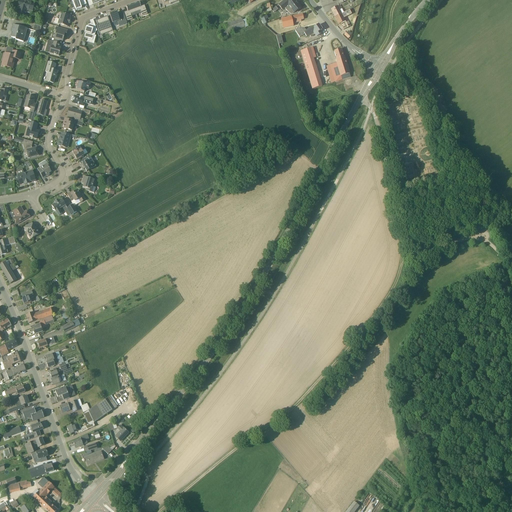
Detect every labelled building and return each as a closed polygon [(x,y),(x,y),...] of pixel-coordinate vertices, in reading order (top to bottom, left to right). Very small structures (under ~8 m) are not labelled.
[(35,3),(22,0),(20,0),(18,7),(19,7),(18,13),(25,15),(26,13),(32,14),(33,11),(35,3)] [(72,0),(76,10),(82,8),(81,6),(86,4),(84,0),(72,0)] [(291,0),(288,2),(286,0),(284,0),(278,5),(282,10),(285,8),(287,11),(288,11),(289,13),(291,13),(292,13),(293,12),(294,13),(301,8),(296,2),(294,0),(291,0)] [(135,12),(140,11),(142,16),(147,14),(144,5),(144,6),(142,6),(142,7),(141,6),(139,2),(138,2),(133,4),(135,12)] [(127,21),(133,19),(131,14),(135,12),(133,4),(127,6),(126,6),(128,11),(127,12),(125,12),(124,13),(127,21)] [(335,17),(342,14),(340,10),(342,9),(340,5),(331,10),(335,17)] [(70,16),(61,13),(59,19),(56,19),(55,19),(55,20),(54,23),(67,27),(68,23),(69,23),(70,20),(69,19),(70,16)] [(117,13),(110,15),(113,23),(118,21),(119,26),(127,23),(123,13),(118,15),(117,13)] [(293,24),(301,22),(301,20),(307,18),(306,14),(279,20),(281,29),(293,26),(293,24)] [(346,17),(344,18),(342,14),(335,17),(339,25),(347,20),(346,17)] [(97,25),(99,33),(109,29),(110,32),(113,31),(108,16),(96,21),(98,25),(97,25)] [(220,26),(224,38),(229,37),(228,33),(245,27),(242,19),(220,26)] [(15,40),(23,42),(27,29),(13,24),(12,29),(13,29),(11,37),(16,38),(15,40)] [(88,25),(87,27),(86,27),(84,33),(85,33),(84,37),(88,38),(88,39),(92,41),(94,36),(96,32),(97,31),(95,24),(92,25),(91,24),(88,25)] [(42,27),(35,25),(33,31),(40,33),(42,27)] [(305,34),(307,37),(313,32),(316,36),(322,33),(321,31),(322,30),(318,25),(312,29),(311,28),(306,31),(304,28),(295,30),(299,38),(305,34)] [(67,31),(56,27),(55,32),(56,32),(54,39),(52,38),(51,41),(59,43),(60,40),(63,41),(64,35),(66,35),(67,31)] [(61,44),(59,43),(51,41),(48,40),(45,52),(58,56),(60,49),(59,48),(61,44)] [(303,61),(313,59),(315,58),(312,47),(300,51),(303,61)] [(343,57),(341,50),(334,52),(337,59),(336,59),(337,63),(341,76),(349,74),(344,57),(343,57)] [(12,55),(5,53),(3,58),(5,59),(3,65),(11,68),(14,58),(19,59),(21,53),(13,51),(12,55)] [(313,59),(303,61),(307,74),(316,71),(313,59)] [(55,64),(48,62),(45,72),(48,73),(46,81),(53,83),(55,78),(56,79),(58,71),(53,70),(55,64)] [(341,76),(337,63),(330,65),(335,82),(351,78),(349,74),(341,76)] [(82,83),(77,82),(76,85),(77,86),(76,90),(84,92),(85,88),(89,89),(91,82),(82,80),(82,83)] [(74,96),(72,102),(76,103),(76,104),(80,105),(80,108),(83,109),(85,103),(94,106),(96,98),(84,95),(83,98),(74,96)] [(31,121),(34,112),(36,105),(33,104),(35,98),(27,96),(24,107),(31,109),(31,112),(30,111),(27,120),(31,121)] [(48,102),(40,100),(36,114),(45,117),(46,112),(45,111),(48,102)] [(80,117),(82,112),(77,110),(69,108),(67,116),(75,119),(74,121),(76,122),(82,123),(83,119),(80,119),(80,117)] [(71,133),(74,124),(74,121),(65,118),(63,123),(65,123),(63,128),(67,129),(67,132),(71,133)] [(38,124),(30,122),(26,136),(37,139),(39,131),(36,130),(38,124)] [(71,136),(62,133),(61,136),(60,141),(58,141),(57,145),(67,148),(71,136)] [(24,140),(23,142),(23,145),(25,153),(27,152),(28,158),(39,155),(37,147),(32,148),(31,146),(32,146),(33,142),(24,140)] [(79,146),(72,150),(73,153),(73,154),(77,160),(82,158),(81,157),(84,155),(79,146)] [(96,166),(94,162),(90,156),(79,162),(81,165),(80,166),(81,168),(83,167),(84,169),(85,169),(87,172),(96,166)] [(50,167),(48,163),(40,168),(41,169),(38,171),(43,178),(50,175),(49,173),(51,172),(49,168),(50,167)] [(33,174),(32,171),(23,174),(22,174),(19,175),(15,177),(15,180),(18,179),(20,185),(26,183),(26,184),(29,183),(29,182),(35,180),(33,173),(33,174)] [(87,188),(86,191),(93,193),(95,187),(92,186),(94,180),(84,176),(82,183),(84,184),(83,187),(87,188)] [(67,195),(73,205),(74,206),(81,202),(85,200),(82,194),(80,195),(77,190),(72,193),(71,192),(67,195)] [(56,212),(58,216),(62,214),(60,210),(59,209),(65,206),(62,199),(59,201),(58,200),(55,202),(55,203),(52,205),(53,207),(53,208),(52,208),(52,209),(53,210),(54,211),(55,210),(56,212)] [(77,212),(74,206),(73,205),(67,208),(71,215),(77,212)] [(14,219),(17,224),(30,217),(28,213),(25,215),(21,207),(13,211),(16,217),(14,219)] [(32,223),(24,228),(28,234),(30,233),(33,238),(40,234),(37,228),(35,229),(32,223)] [(6,246),(15,243),(14,237),(0,241),(1,244),(0,244),(0,252),(1,255),(7,253),(7,252),(8,252),(6,246)] [(17,250),(18,253),(23,251),(19,245),(18,244),(16,245),(17,247),(16,247),(15,248),(16,250),(17,250)] [(0,265),(0,266),(10,284),(16,280),(11,272),(16,269),(13,264),(11,265),(9,267),(6,262),(0,265)] [(22,298),(24,305),(31,302),(30,299),(34,297),(33,294),(29,296),(29,295),(22,298)] [(42,294),(35,298),(38,302),(44,298),(42,294)] [(29,324),(41,319),(51,315),(53,315),(51,308),(36,314),(35,311),(25,315),(29,324)] [(65,310),(60,312),(63,321),(69,318),(65,310)] [(41,319),(42,322),(39,323),(39,324),(36,326),(36,327),(33,328),(35,335),(42,332),(41,329),(46,327),(45,324),(53,321),(51,315),(41,319)] [(1,332),(11,326),(8,319),(0,323),(0,341),(5,339),(1,332)] [(64,333),(75,328),(72,322),(62,327),(64,333)] [(53,337),(37,342),(40,349),(43,347),(44,348),(46,348),(46,347),(47,346),(47,345),(52,344),(51,341),(54,340),(53,337)] [(7,350),(17,346),(15,339),(5,344),(0,346),(0,353),(2,357),(8,354),(9,353),(7,350)] [(9,365),(12,364),(20,361),(17,352),(11,355),(12,356),(7,357),(9,365)] [(44,361),(45,363),(54,360),(57,359),(55,353),(45,356),(46,360),(44,361)] [(9,365),(7,357),(6,355),(1,358),(5,369),(13,366),(12,364),(9,365)] [(54,360),(45,363),(45,365),(47,365),(48,368),(59,364),(57,359),(54,360)] [(23,365),(22,365),(2,373),(5,381),(9,380),(8,377),(14,375),(26,371),(23,365)] [(50,380),(58,377),(64,375),(68,373),(65,365),(60,367),(62,372),(58,374),(57,371),(50,374),(51,377),(49,378),(50,380)] [(58,377),(50,380),(50,382),(52,382),(53,385),(60,382),(58,377)] [(18,395),(25,392),(23,386),(19,387),(17,387),(4,392),(6,395),(16,392),(18,395)] [(68,395),(71,394),(68,387),(66,388),(65,386),(55,391),(57,397),(56,397),(58,402),(70,398),(68,395)] [(23,405),(29,403),(26,396),(19,399),(14,401),(15,404),(16,407),(8,410),(10,413),(13,412),(17,410),(24,408),(23,405)] [(83,414),(88,425),(89,429),(95,426),(93,423),(94,423),(117,407),(109,396),(89,410),(84,414),(83,414)] [(72,402),(68,403),(68,404),(60,407),(62,413),(70,410),(70,408),(71,408),(73,413),(80,410),(77,400),(72,402)] [(84,414),(89,410),(87,404),(81,407),(84,414)] [(44,418),(42,411),(31,415),(29,411),(23,413),(26,419),(32,417),(33,421),(44,418)] [(30,430),(32,433),(23,437),(25,441),(33,438),(40,436),(39,432),(38,432),(37,431),(43,429),(40,422),(30,426),(31,429),(30,430)] [(89,429),(88,425),(80,428),(77,423),(67,427),(70,434),(80,430),(82,433),(88,430),(87,430),(89,429)] [(115,436),(120,441),(129,433),(123,428),(120,425),(117,428),(120,431),(115,436)] [(14,429),(1,434),(2,438),(15,434),(14,429)] [(38,447),(44,445),(42,438),(35,440),(35,441),(27,443),(31,453),(36,451),(34,445),(37,444),(38,447)] [(81,441),(81,439),(73,442),(75,448),(88,443),(86,439),(81,441)] [(95,444),(84,447),(85,452),(97,448),(95,444)] [(43,457),(48,456),(45,449),(35,453),(37,458),(34,459),(36,463),(45,461),(43,457)] [(104,459),(101,452),(85,458),(88,465),(104,459)] [(45,469),(46,473),(54,471),(51,464),(48,466),(47,465),(43,466),(42,463),(38,464),(39,466),(34,467),(37,474),(41,473),(41,471),(45,469)] [(44,478),(41,482),(45,486),(40,491),(39,491),(33,498),(45,509),(48,511),(56,511),(58,510),(51,503),(52,502),(46,496),(51,490),(58,497),(61,494),(54,487),(49,482),(48,482),(44,478)] [(26,482),(19,483),(20,489),(27,488),(31,487),(30,481),(26,482)] [(20,491),(20,489),(19,483),(8,486),(10,493),(20,491)] [(354,511),(356,511),(359,506),(354,501),(345,511),(354,511)] [(25,511),(31,508),(28,503),(21,508),(23,511),(25,511)]
